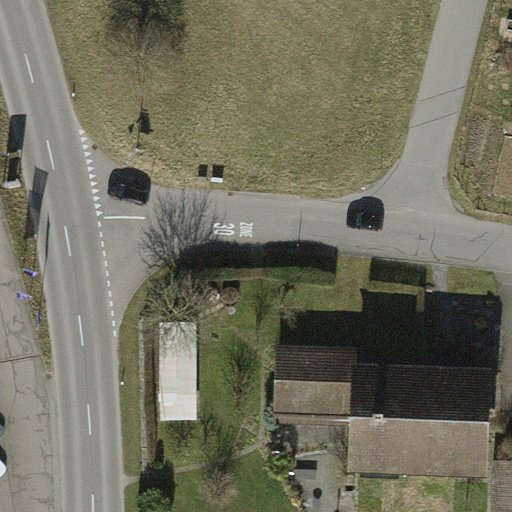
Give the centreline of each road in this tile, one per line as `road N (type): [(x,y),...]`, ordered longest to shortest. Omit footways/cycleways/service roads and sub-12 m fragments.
road 1 (residential): [(411,231),(68,222)]
road 2 (secondary): [(68,222),(94,511)]
road 3 (residential): [(467,0),(411,231)]
road 4 (secondary): [(11,0),(68,222)]
